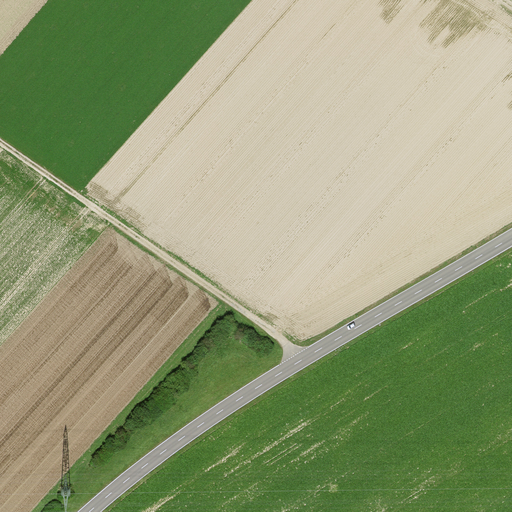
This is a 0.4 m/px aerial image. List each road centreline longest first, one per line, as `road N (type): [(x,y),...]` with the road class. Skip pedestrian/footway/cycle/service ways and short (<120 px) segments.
road 1 (secondary): [(91,511),(127,475),(511,236)]
road 2 (track): [(304,365),(0,149)]
